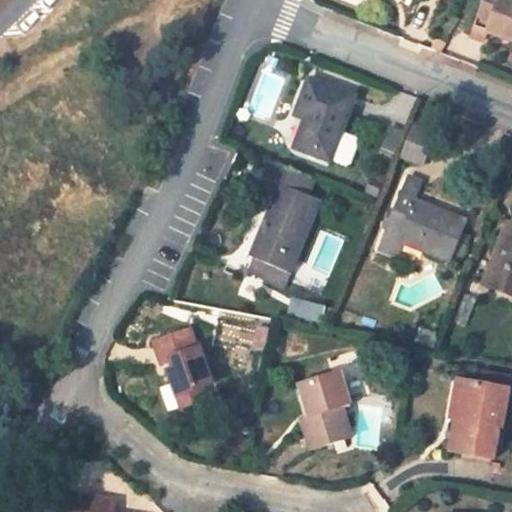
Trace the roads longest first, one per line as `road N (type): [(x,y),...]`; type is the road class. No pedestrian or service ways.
road 1 (residential): [(65,379),(132,269),(258,6)]
road 2 (residential): [(65,379),(187,487),(330,511)]
road 3 (residential): [(258,6),(511,110)]
road 4 (residential): [(21,511),(30,440),(65,379)]
